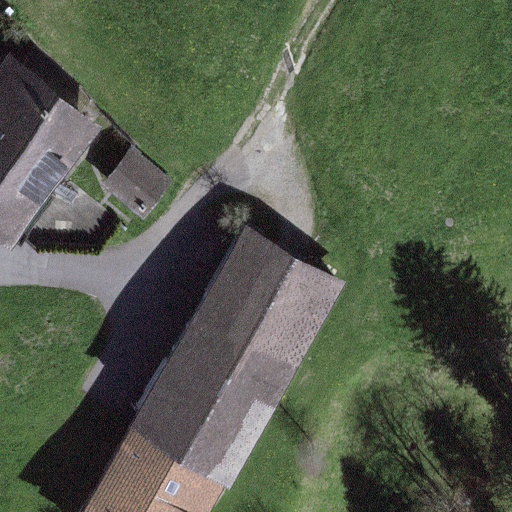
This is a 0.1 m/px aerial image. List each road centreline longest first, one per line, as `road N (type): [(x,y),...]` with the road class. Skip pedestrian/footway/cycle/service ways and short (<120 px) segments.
road 1 (track): [(138,277),(286,101),(333,0)]
road 2 (residential): [(138,277),(0,273)]
